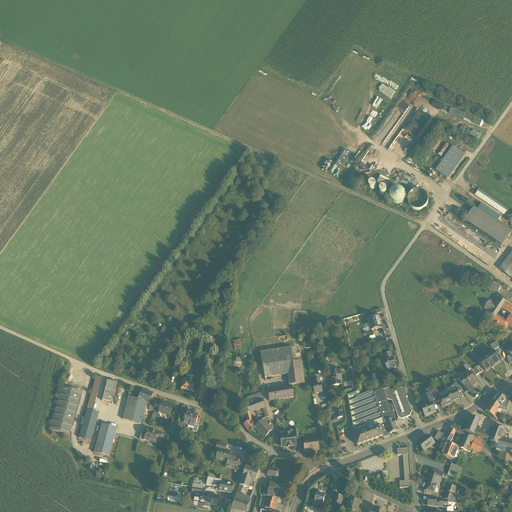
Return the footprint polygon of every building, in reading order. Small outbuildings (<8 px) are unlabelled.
[(414,101),(417,94),(407,90),(404,96),(414,101)] [(392,140),(397,132),(398,132),(402,125),(397,122),(383,146),(389,149),(394,141),(392,140)] [(448,145),(437,140),(430,154),(437,157),(440,151),(444,153),(448,145)] [(436,171),(446,179),(464,154),(453,147),(436,171)] [(381,177),(378,181),(387,186),(390,181),(381,177)] [(390,196),(390,199),(391,202),(394,203),(397,204),(400,204),(402,203),(404,200),(405,197),(405,194),(403,192),(401,190),(398,189),(395,189),(392,191),(391,193),(390,196)] [(477,192),(507,212),(508,210),(479,189),(477,192)] [(408,200),(408,204),(410,207),(413,210),(417,211),(421,210),(424,209),(427,205),(428,202),(427,198),(426,194),(422,192),(419,191),(415,191),(411,193),(409,196),(408,200)] [(507,212),(477,192),(475,196),(504,216),(507,212)] [(465,220),(502,246),(511,233),(474,208),(471,212),(465,220)] [(511,252),(499,269),(511,279),(511,277),(511,252)] [(502,287),(494,282),(490,288),(498,293),(502,287)] [(496,315),(502,308),(504,303),(505,302),(499,297),(494,304),(489,312),(486,317),(493,321),(496,315)] [(484,309),(489,312),(494,304),(489,301),(485,302),(483,305),(484,309)] [(511,311),(511,308),(504,303),(502,308),(511,314),(511,311)] [(493,321),(498,325),(502,319),(496,315),(493,321)] [(370,324),(372,331),(382,329),(379,317),(369,320),(367,320),(368,324),(370,324)] [(503,319),(502,319),(498,325),(506,329),(508,325),(510,323),(506,321),(507,320),(503,318),(503,319)] [(300,342),(300,344),(301,346),(304,348),(306,349),(309,348),(311,347),(313,345),(313,343),(313,340),(312,338),(310,336),(307,335),(304,336),(302,337),(301,339),(300,342)] [(385,340),(376,342),(378,349),(386,346),(385,340)] [(490,346),(493,351),(499,347),(497,342),(496,342),(490,346)] [(290,348),(265,352),(267,366),(292,362),(290,348)] [(484,370),(485,372),(486,372),(486,371),(493,366),(500,361),(501,362),(501,361),(494,351),(494,352),(490,354),(491,355),(488,357),(487,356),(488,358),(484,360),(484,359),(479,362),(481,365),(484,370)] [(198,376),(203,377),(208,359),(204,357),(198,376)] [(383,360),(387,371),(396,367),(392,357),(385,359),(383,360)] [(296,362),(292,363),(293,374),(295,385),(304,384),(301,361),(296,362)] [(264,378),(288,374),(293,374),(292,363),(292,362),(267,366),(262,366),(262,367),(264,378)] [(472,371),(476,376),(484,370),(481,365),(472,371)] [(332,387),(342,385),(341,384),(341,382),(340,382),(340,380),(341,380),(341,376),(340,371),(334,373),(334,375),(330,375),(331,381),(332,387)] [(469,373),(464,377),(473,389),(478,385),(469,372),(468,373),(469,373)] [(96,377),(87,410),(92,411),(101,379),(96,377)] [(468,393),(473,389),(464,377),(459,381),(459,380),(458,381),(468,393)] [(313,385),(315,393),(318,393),(323,392),(322,392),(321,384),(320,379),(314,380),(315,385),(313,385)] [(102,401),(112,404),(117,383),(107,380),(102,401)] [(180,390),(193,392),(196,382),(186,380),(186,381),(182,380),(180,390)] [(457,390),(458,393),(462,391),(457,384),(453,385),(455,391),(457,390)] [(268,395),(271,394),(272,401),(293,397),(291,386),(289,387),(270,390),(267,391),(268,395)] [(49,430),(69,436),(81,393),(61,387),(49,430)] [(383,391),(387,400),(392,402),(398,419),(402,420),(410,417),(411,413),(405,398),(407,398),(403,388),(392,392),(390,388),(383,391)] [(146,403),(149,404),(153,393),(141,389),(138,399),(138,400),(146,403)] [(385,424),(394,420),(387,400),(383,391),(383,390),(381,390),(373,393),(373,392),(370,392),(363,395),(363,394),(360,394),(359,391),(347,396),(348,397),(354,433),(355,435),(380,425),(385,424)] [(448,394),(448,395),(451,403),(452,403),(456,402),(456,401),(461,399),(458,393),(457,390),(455,391),(448,394)] [(262,399),(260,394),(242,400),(244,405),(262,399)] [(423,398),(426,405),(432,403),(431,402),(432,401),(430,395),(423,398)] [(452,404),(451,403),(448,395),(440,398),(439,399),(440,402),(442,408),(447,406),(447,407),(451,405),(452,404)] [(499,395),(493,402),(501,407),(502,405),(505,402),(506,401),(504,399),(505,398),(503,396),(501,397),(499,395)] [(126,407),(122,419),(141,424),(146,403),(138,400),(136,399),(128,397),(126,407)] [(251,421),(250,415),(249,412),(252,411),(255,410),(256,411),(263,409),(265,408),(262,399),(244,405),(246,412),(244,413),(247,422),(243,425),(249,432),(254,428),(249,422),(251,421)] [(397,422),(398,419),(392,402),(387,400),(394,420),(395,422),(397,422)] [(499,410),(501,407),(493,402),(492,401),(485,412),(497,419),(500,414),(498,413),(499,410)] [(158,412),(170,416),(173,407),(161,403),(158,412)] [(436,413),(432,403),(426,405),(421,407),(425,417),(431,414),(436,413)] [(499,410),(502,411),(511,414),(511,408),(502,405),(501,407),(499,410)] [(78,439),(91,442),(99,413),(92,411),(87,410),(78,439)] [(194,427),(195,425),(196,422),(198,416),(187,413),(184,422),(183,424),(188,425),(194,427)] [(110,425),(116,426),(119,419),(112,417),(110,425)] [(465,432),(474,435),(476,431),(480,421),(471,417),(465,432)] [(254,428),(264,439),(272,430),(262,420),(261,421),(260,420),(259,421),(259,422),(257,425),(256,424),(255,425),(255,426),(254,428)] [(385,424),(389,435),(389,434),(398,431),(395,422),(394,420),(385,424)] [(93,453),(108,457),(116,428),(101,424),(93,453)] [(385,424),(380,425),(384,436),(383,437),(384,437),(389,435),(390,435),(389,434),(389,435),(385,424)] [(357,446),(383,437),(384,436),(380,425),(355,435),(353,436),(357,446)] [(489,442),(498,445),(500,440),(504,429),(495,426),(491,437),(489,442)] [(455,433),(466,438),(468,434),(453,427),(451,431),(455,433)] [(155,444),(157,438),(159,434),(147,430),(146,434),(144,440),(155,444)] [(491,437),(476,431),(474,435),(489,442),(491,437)] [(435,439),(440,443),(444,436),(438,433),(435,439)] [(445,445),(446,443),(449,444),(454,436),(449,433),(443,444),(445,445)] [(281,447),(282,448),(286,447),(286,448),(286,447),(291,447),(295,446),(294,439),(294,434),(293,434),(290,435),(290,434),(284,434),(284,435),(280,436),(280,438),(280,439),(280,440),(280,442),(281,443),(281,447)] [(469,453),(471,449),(476,438),(468,434),(466,438),(461,449),(469,453)] [(422,449),(423,450),(426,448),(427,449),(428,449),(430,447),(434,444),(429,437),(425,439),(422,441),(419,444),(421,446),(420,448),(421,449),(422,449)] [(485,442),(476,438),(471,449),(480,454),(485,442)] [(304,452),(305,453),(308,453),(309,452),(319,451),(317,440),(304,441),(304,445),(304,448),(304,449),(304,452)] [(219,450),(224,451),(226,445),(217,443),(216,450),(219,450)] [(441,455),(454,460),(458,448),(458,447),(449,444),(446,443),(445,445),(441,455)] [(216,460),(227,462),(228,456),(229,452),(224,451),(219,450),(216,460)] [(403,456),(405,482),(411,481),(409,455),(403,456)] [(242,460),(228,456),(227,462),(225,468),(239,471),(242,460)] [(458,475),(461,468),(451,464),(448,473),(455,475),(455,474),(458,475)] [(242,477),(250,480),(255,482),(259,469),(246,465),(242,477)] [(270,477),(275,478),(277,470),(278,467),(273,466),(272,469),(269,468),(267,476),(270,477)] [(434,471),(431,478),(436,480),(442,482),(444,475),(434,471)] [(242,477),(239,485),(243,487),(248,488),(248,487),(250,480),(242,477)] [(220,480),(212,479),(211,486),(219,487),(220,481),(220,480)] [(218,491),(231,494),(234,484),(220,481),(219,487),(218,491)] [(270,483),(268,491),(266,496),(272,498),(276,485),(270,483)] [(437,487),(434,486),(429,484),(426,491),(434,494),(437,487)] [(276,485),(272,498),(278,499),(278,497),(282,497),(284,487),(276,485)] [(447,492),(454,494),(456,488),(449,486),(447,492)] [(201,493),(200,497),(199,502),(207,503),(208,495),(201,493)] [(322,504),(325,496),(317,493),(315,502),(319,503),(322,504)] [(236,494),(235,499),(248,503),(250,499),(240,496),(236,494)] [(446,494),(445,497),(444,500),(451,502),(453,496),(446,494)] [(219,497),(208,495),(207,503),(217,505),(219,497)] [(338,505),(341,506),(344,497),(335,495),(332,504),(335,505),(338,506),(338,505)] [(439,507),(440,501),(436,500),(436,498),(428,497),(427,506),(439,507)] [(245,511),(248,503),(235,499),(234,500),(234,499),(231,509),(241,511),(245,511)] [(352,511),(354,511),(357,511),(358,509),(360,502),(350,499),(347,510),(348,509),(352,510),(352,511)]
